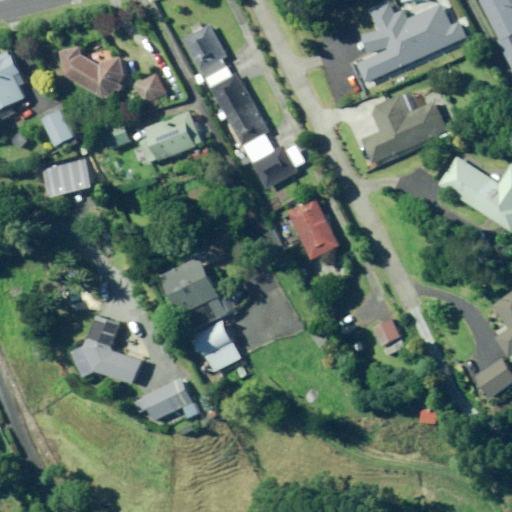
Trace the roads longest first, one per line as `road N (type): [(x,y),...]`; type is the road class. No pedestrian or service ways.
road 1 (residential): [(256,0),(411,306)]
road 2 (track): [(411,306),(449,390),(511,431)]
